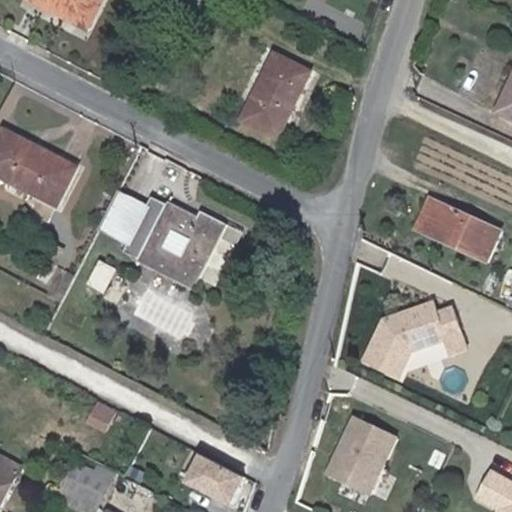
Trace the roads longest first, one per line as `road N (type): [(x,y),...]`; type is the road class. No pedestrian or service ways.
road 1 (unclassified): [(0,50),(346,220)]
road 2 (unclassified): [(266,511),(346,220)]
road 3 (unclassified): [(346,220),(416,0)]
road 4 (unknown): [(388,82),(511,147)]
